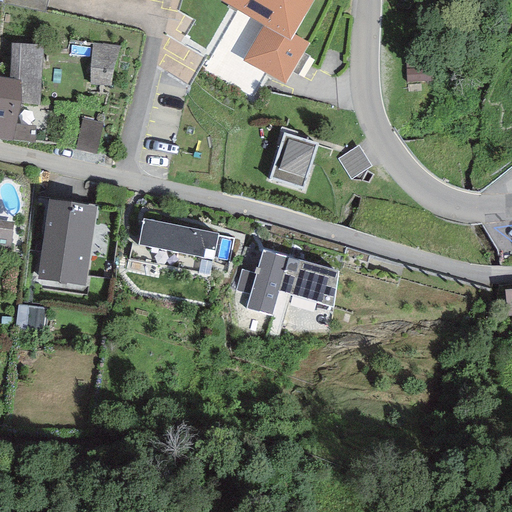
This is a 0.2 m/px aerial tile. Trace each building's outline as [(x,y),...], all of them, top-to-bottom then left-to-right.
[(289,41),(293,34),(313,0),(218,0),(262,26),(289,41)] [(308,42),(293,34),(289,41),(262,26),(242,60),(284,84),(308,42)] [(11,43),(10,78),(21,80),(18,104),(38,104),(42,46),(11,43)] [(120,47),(92,43),(90,84),(110,85),(120,47)] [(407,48),(408,80),(431,80),(431,48),(407,48)] [(10,78),(0,76),(0,139),(33,143),(35,126),(15,124),(18,104),(21,80),(10,78)] [(95,154),(103,124),(82,118),(75,149),(95,154)] [(302,190),(318,144),(283,132),(267,178),(302,190)] [(358,146),(338,159),(351,180),(371,167),(358,146)] [(37,279),(84,286),(96,207),(49,201),(37,279)] [(0,249),(9,250),(13,223),(0,220),(0,249)] [(217,235),(142,220),(137,245),(212,260),(217,235)] [(338,271),(263,250),(256,274),(250,295),(246,308),(272,316),(278,290),(333,307),(338,271)] [(250,295),(256,274),(241,270),(235,291),(250,295)]
